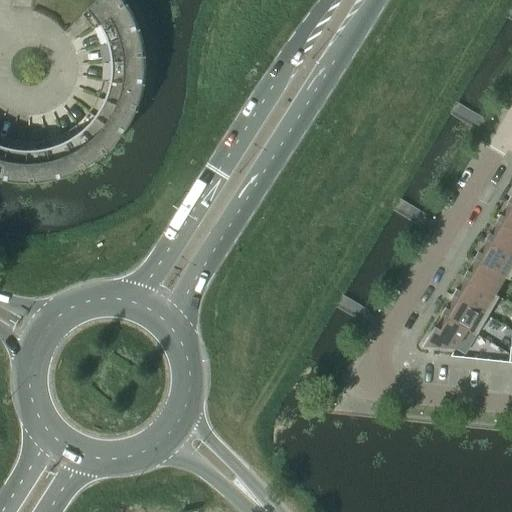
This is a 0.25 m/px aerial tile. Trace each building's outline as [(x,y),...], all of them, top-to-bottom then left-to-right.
[(122,0),(97,0),(88,9),(94,17),(100,25),(98,26),(99,26),(129,8),(122,0)] [(129,8),(99,26),(99,27),(101,26),(105,34),(108,42),(106,43),(106,44),(140,33),(135,21),(129,8)] [(140,33),(106,44),(107,44),(108,44),(111,52),(112,62),(110,62),(145,60),(143,47),(140,33)] [(145,60),(110,62),(110,63),(112,63),(112,72),(111,81),(109,81),(143,87),(145,74),(145,60)] [(143,87),(109,81),(109,82),(111,82),(109,91),(106,100),(104,99),(103,100),(135,113),(140,100),(143,87)] [(135,113),(103,100),(105,101),(101,109),(96,117),(94,116),(122,137),(129,126),(135,113)] [(122,137),(94,116),(93,117),(95,118),(89,125),(82,131),(81,129),(81,130),(103,157),(113,147),(122,137)] [(103,157),(81,130),(80,130),(81,132),(74,137),(66,142),(65,140),(80,172),(92,165),(93,164),(103,157)] [(80,172),(65,140),(64,140),(65,142),(57,146),(48,148),(48,146),(47,147),(54,181),(60,179),(66,177),(73,175),(80,172)] [(0,179),(9,146),(8,146),(8,148),(0,145),(0,179)] [(27,183),(28,149),(27,148),(27,151),(18,150),(9,148),(10,146),(9,146),(0,179),(10,182),(20,183),(27,183)] [(54,181),(47,147),(46,147),(47,149),(38,150),(28,151),(29,149),(28,149),(27,183),(41,183),(54,181)] [(511,204),(508,202),(497,221),(511,229),(511,204)] [(486,240),(511,255),(511,229),(497,221),(486,240)] [(511,275),(511,255),(486,240),(475,258),(506,276),(505,277),(509,280),(511,275)] [(506,276),(475,258),(464,277),(495,295),(495,294),(505,277),(506,276)] [(495,295),(464,277),(453,295),(488,316),(499,297),(495,294),(495,295)] [(488,316),(453,295),(442,314),(468,329),(467,330),(476,335),(488,316)] [(468,329),(442,314),(424,345),(456,349),(467,330),(468,329)]
